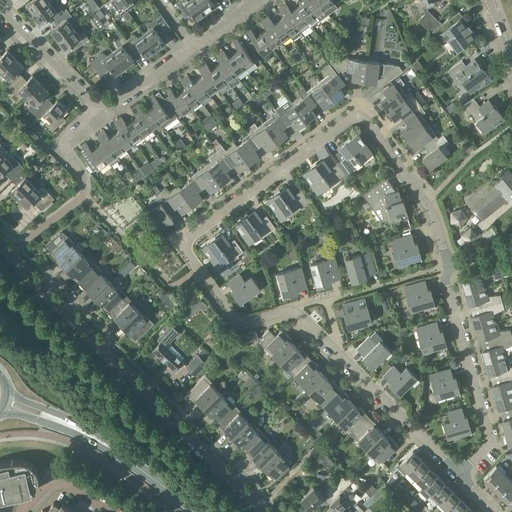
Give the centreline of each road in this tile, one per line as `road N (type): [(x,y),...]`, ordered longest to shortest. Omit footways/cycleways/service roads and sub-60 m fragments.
road 1 (residential): [(295,310),(238,325),(176,245),(359,108),(428,201),(450,268)]
road 2 (residential): [(264,511),(0,244)]
road 3 (secondary): [(203,511),(83,426),(10,394)]
road 4 (residential): [(459,475),(490,435),(443,281),(450,268)]
road 5 (secondary): [(5,410),(84,439),(190,511)]
road 6 (residential): [(459,475),(335,348)]
road 7 (residential): [(0,9),(99,109)]
